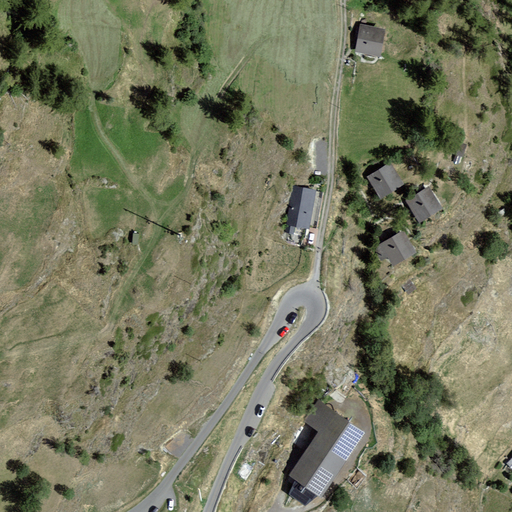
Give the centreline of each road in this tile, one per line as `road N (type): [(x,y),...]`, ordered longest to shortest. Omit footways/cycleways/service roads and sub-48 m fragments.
road 1 (unclassified): [(135,511),(303,293),(316,297),(312,321),(262,384),(211,511)]
road 2 (track): [(344,0),(332,171),(312,294)]
